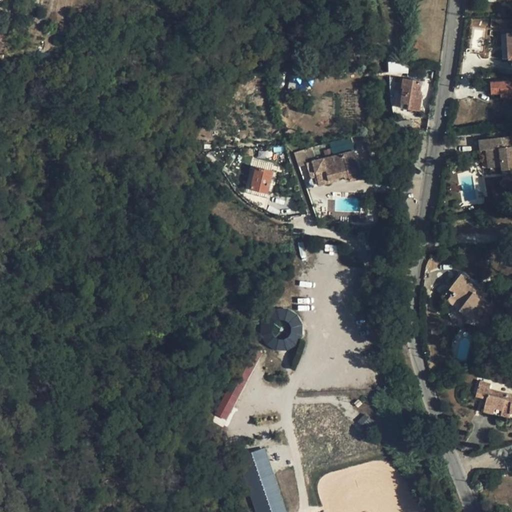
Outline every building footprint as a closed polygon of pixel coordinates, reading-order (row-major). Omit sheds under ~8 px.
[(421,81),(403,78),(402,87),(403,88),(400,108),(420,110),(422,96),(419,95),(420,91),(421,81)] [(511,80),(507,81),(491,82),(492,94),(501,93),(501,98),(511,97),(511,80)] [(411,121),(399,123),(400,131),(412,130),(411,121)] [(511,140),(511,136),(479,140),(481,151),(486,150),(488,168),(502,166),(502,170),(503,170),(511,169),(511,140)] [(330,142),(331,152),(353,150),(352,139),(330,142)] [(312,158),(309,148),(294,153),(299,166),(307,163),(313,161),(312,158)] [(324,158),(319,160),(318,157),(312,158),(313,161),(307,163),(310,175),(316,173),(316,176),(318,183),(319,185),(330,182),(329,180),(328,175),(347,171),(348,175),(350,181),(361,178),(355,151),(324,158)] [(273,171),(256,167),(253,181),(251,188),(257,189),(256,190),(268,193),(273,171)] [(511,169),(503,170),(503,180),(511,179),(511,169)] [(277,172),(273,171),(268,193),(272,194),(277,172)] [(328,175),(329,180),(344,176),(348,175),(347,171),(328,175)] [(160,253),(152,250),(149,259),(158,262),(160,253)] [(477,288),(461,274),(453,284),(457,287),(453,292),(451,295),(463,305),(460,309),(468,316),(476,322),(489,304),(482,299),(474,292),(477,288)] [(486,294),(477,288),(474,292),(482,299),(486,294)] [(463,305),(451,295),(447,301),(456,308),(459,310),(460,309),(463,305)] [(263,308),(261,347),(299,349),(301,310),(263,308)] [(465,320),(468,316),(460,309),(459,310),(456,308),(453,311),(465,320)] [(212,413),(226,420),(262,354),(249,346),(212,413)] [(491,384),(480,381),(478,388),(489,391),(487,399),(485,406),(494,408),(502,410),(501,414),(510,416),(510,413),(511,413),(511,395),(509,395),(489,389),(491,384)] [(489,391),(478,388),(476,396),(487,399),(489,391)] [(494,408),(485,406),(484,411),(493,414),(494,408)] [(493,414),(501,416),(501,414),(502,410),(494,408),(493,414)] [(255,511),(285,511),(266,447),(238,455),(255,511)]
